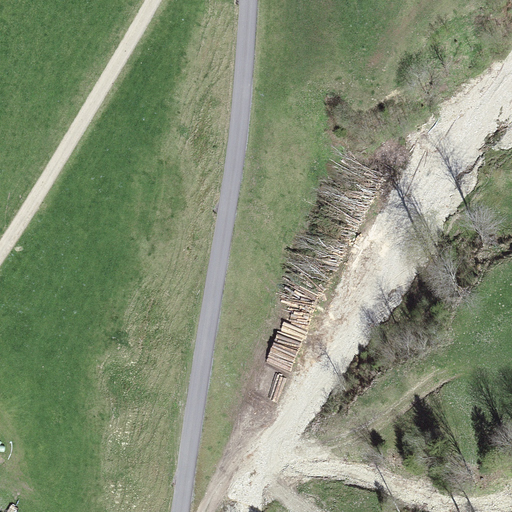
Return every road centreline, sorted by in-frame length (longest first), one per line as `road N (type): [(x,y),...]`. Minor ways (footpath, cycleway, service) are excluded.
road 1 (unclassified): [(181,511),(230,193),(249,0)]
road 2 (track): [(153,0),(0,261)]
road 3 (track): [(264,472),(337,446),(451,373),(511,365)]
road 4 (track): [(209,511),(218,489),(243,469),(274,475),(316,511)]
